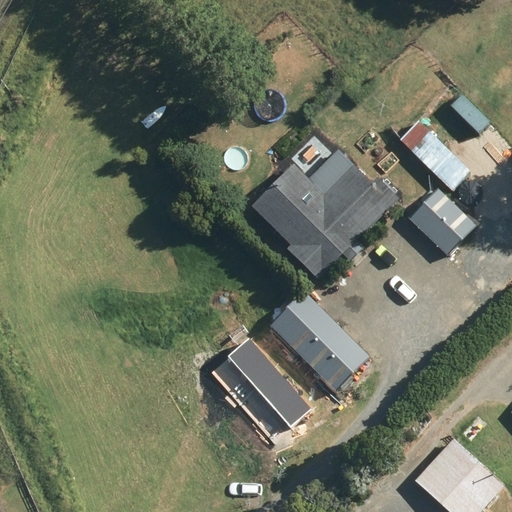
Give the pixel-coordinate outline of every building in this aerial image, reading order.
[(418,127),(400,145),(424,168),(441,150),(418,127)] [(264,203),(260,207),(294,241),(298,244),(295,247),(323,275),(399,199),(379,181),(375,185),(359,169),(330,195),(328,197),(298,168),(264,203)] [(478,227),(443,193),(419,217),(416,219),(451,254),(454,251),(478,227)] [(309,293),(276,327),(344,394),(377,361),(309,293)] [(461,433),(471,443),(481,433),(470,423),(461,433)] [(456,438),(416,480),(449,511),(481,511),(507,485),(456,438)]
